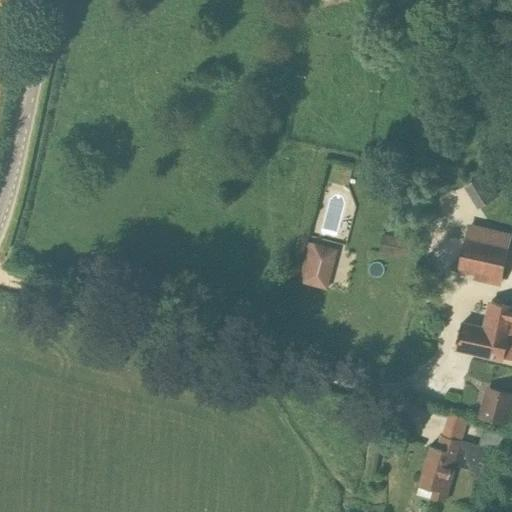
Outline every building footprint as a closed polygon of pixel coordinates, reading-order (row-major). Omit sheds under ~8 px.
[(460,163),(451,171),(483,221),(494,216),(503,208),(471,157),(460,163)] [(412,239),(382,234),(379,253),(409,258),(412,239)] [(509,248),(465,238),(458,268),(503,278),(509,248)] [(337,251),(313,244),(303,283),(327,289),(337,251)] [(511,360),(511,306),(491,301),(485,329),(461,323),(455,349),(504,360),(504,358),(511,360)] [(486,386),(478,417),(503,424),(511,392),(486,386)] [(431,446),(420,486),(417,495),(445,502),(455,466),(471,471),(470,477),(478,479),(486,449),(462,441),(468,419),(449,413),(443,436),(441,436),(438,448),(431,446)]
